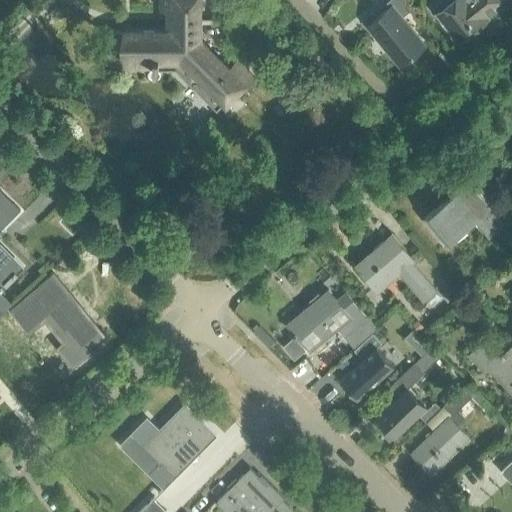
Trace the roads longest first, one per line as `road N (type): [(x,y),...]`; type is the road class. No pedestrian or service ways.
road 1 (unclassified): [(198,311),(511,51)]
road 2 (unclassified): [(198,311),(233,355),(402,511)]
road 3 (unclassified): [(198,311),(0,108)]
road 4 (unclassified): [(0,472),(198,311)]
